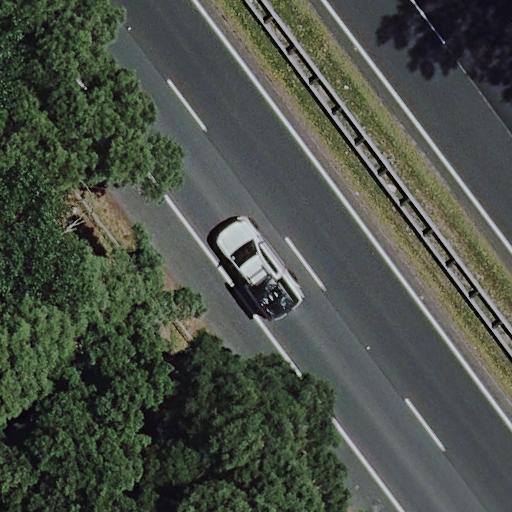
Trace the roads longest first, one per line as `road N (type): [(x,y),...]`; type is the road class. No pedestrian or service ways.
road 1 (motorway): [(511,511),(120,0)]
road 2 (motorway): [(427,0),(511,113)]
